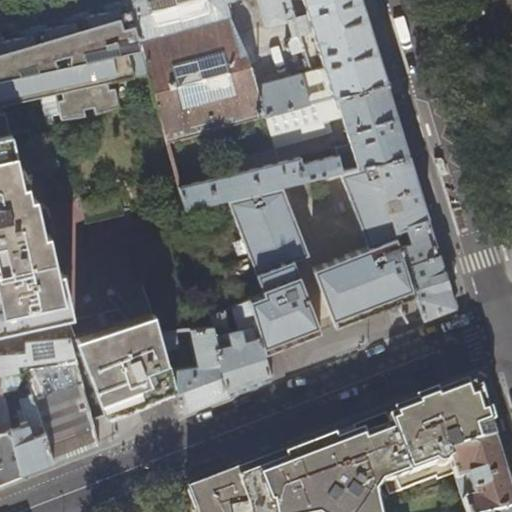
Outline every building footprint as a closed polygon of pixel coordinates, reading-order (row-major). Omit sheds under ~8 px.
[(0,133),(10,132),(4,109),(0,110),(0,103),(61,91),(62,97),(55,98),(60,116),(80,114),(83,113),(84,112),(83,108),(93,105),(94,112),(108,108),(115,105),(117,103),(112,86),(108,87),(106,81),(149,71),(130,0),(122,0),(105,5),(107,11),(97,13),(86,16),(85,11),(59,19),(60,24),(49,27),(45,28),(43,23),(37,25),(17,31),(18,37),(14,38),(3,40),(2,36),(0,36),(0,133)] [(375,45),(363,7),(360,0),(130,0),(169,142),(386,82),(375,45)] [(95,8),(97,13),(107,11),(105,5),(95,8)] [(47,22),(49,27),(60,24),(59,19),(47,22)] [(187,209),(229,198),(289,183),(349,167),(376,161),(395,228),(428,218),(427,215),(389,91),(386,82),(169,142),(174,163),(271,135),(274,146),(325,132),(321,120),(341,115),(349,141),(337,144),(339,153),(301,163),(299,155),(180,185),(187,209)] [(35,195),(30,196),(23,167),(19,168),(10,132),(0,133),(0,330),(65,317),(67,317),(70,316),(62,273),(57,274),(48,233),(43,233),(35,195)] [(442,158),(436,158),(438,162),(438,168),(441,174),(448,174),(444,167),(445,162),(442,158)] [(416,297),(395,228),(376,161),(349,167),(375,251),(318,269),(337,326),(345,323),(362,317),(416,297)] [(319,333),(296,258),(311,253),(289,183),(229,198),(262,294),(247,300),(263,354),(271,351),(309,337),(319,333)] [(416,297),(423,318),(438,312),(455,306),(428,218),(395,228),(416,297)] [(228,323),(213,328),(227,394),(246,387),(269,378),(266,367),(263,354),(247,300),(231,307),(241,340),(233,342),(228,323)] [(152,313),(76,338),(74,338),(72,339),(103,415),(153,396),(176,387),(170,367),(168,360),(166,360),(164,349),(159,332),(152,313)] [(76,338),(67,317),(65,317),(74,338),(76,338)] [(197,365),(170,367),(176,387),(183,411),(192,408),(217,398),(227,394),(213,328),(212,325),(189,328),(197,365)] [(174,330),(159,332),(164,349),(177,348),(174,330)] [(75,362),(68,339),(26,343),(27,351),(0,353),(0,383),(2,390),(15,387),(20,377),(18,366),(45,362),(46,367),(57,365),(75,362)] [(90,420),(75,362),(57,365),(64,391),(41,398),(38,376),(35,375),(34,369),(30,369),(31,376),(27,385),(30,396),(52,462),(71,455),(97,445),(90,420)] [(2,390),(0,383),(0,424),(3,425),(4,429),(10,428),(2,390)] [(483,400),(481,394),(474,391),(473,386),(468,388),(462,385),(400,408),(383,415),(369,420),(276,456),(263,461),(251,465),(215,479),(191,488),(196,499),(198,511),(380,511),(376,493),(380,481),(383,480),(386,487),(393,490),(453,467),(448,452),(494,438),(483,400)] [(10,429),(11,432),(20,474),(35,468),(52,462),(30,396),(18,400),(24,422),(20,424),(20,426),(10,429)] [(0,481),(3,481),(20,474),(11,432),(0,435),(0,434),(0,481)] [(511,497),(505,473),(494,438),(448,452),(453,467),(462,496),(473,493),(475,497),(464,501),(467,511),(494,511),(511,507),(511,497)]
